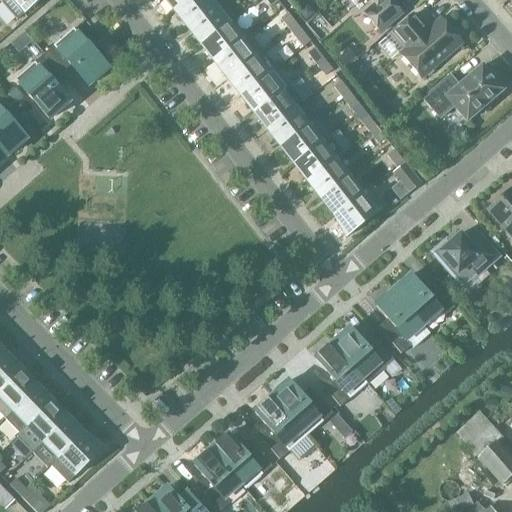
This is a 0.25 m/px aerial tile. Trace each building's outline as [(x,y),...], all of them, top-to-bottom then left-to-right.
[(2,0),(0,2),(17,21),(40,0),(2,0)] [(163,0),(173,12),(187,0),(163,0)] [(187,0),(173,12),(186,29),(215,7),(209,0),(187,0)] [(369,0),(374,5),(363,14),(380,33),(401,15),(392,4),(396,0),(369,0)] [(307,5),(298,13),(306,22),(315,14),(307,5)] [(186,29),(199,46),(228,24),(215,7),(186,29)] [(280,20),(289,31),(296,26),(287,15),(280,20)] [(391,34),(405,50),(399,55),(421,80),(461,45),(439,20),(426,31),(412,16),(391,34)] [(199,46),(213,63),(241,41),(228,24),(199,46)] [(296,26),(289,31),(298,42),(304,37),(296,26)] [(73,30),(44,55),(62,76),(71,68),(87,86),(91,83),(93,84),(103,76),(102,74),(107,69),(73,30)] [(24,34),(10,45),(18,54),(32,43),(24,34)] [(213,63),(226,80),(254,58),(241,41),(213,63)] [(307,54),(316,65),(323,60),(314,49),(307,54)] [(226,80),(239,97),(268,75),(272,71),(275,69),(262,51),(254,58),(226,80)] [(335,63),(342,71),(356,60),(348,51),(335,63)] [(62,76),(44,55),(14,81),(48,120),(53,116),(55,117),(65,108),(64,106),(68,103),(53,85),(62,76)] [(323,60),(316,65),(325,76),(331,71),(323,60)] [(458,87),(449,76),(422,100),(441,121),(454,110),(466,123),(502,92),(481,67),(458,87)] [(239,97),(253,114),(286,89),(275,74),(272,71),(268,75),(239,97)] [(334,88),(342,99),(349,94),(341,83),(334,88)] [(253,114),(266,131),(302,103),(289,86),(286,89),(253,114)] [(15,105),(23,99),(14,89),(7,95),(15,105)] [(349,94),(342,99),(351,110),(358,105),(349,94)] [(266,131),(279,148),(315,120),(302,103),(266,131)] [(395,117),(387,109),(378,116),(386,125),(395,117)] [(0,110),(0,150),(5,157),(10,153),(11,155),(22,146),(20,144),(25,140),(0,110)] [(360,122),(369,134),(376,128),(367,117),(360,122)] [(307,126),(279,148),(281,150),(292,165),(321,143),(307,126)] [(376,128),(369,134),(378,145),(384,139),(376,128)] [(306,182),(334,160),(342,154),(329,137),(321,143),(292,165),(306,182)] [(387,157),(395,168),(402,162),(394,151),(387,157)] [(306,182),(319,199),(347,177),(334,160),(306,182)] [(391,171),(409,195),(420,185),(420,184),(411,173),(402,162),(395,168),(391,171)] [(319,199),(332,216),(361,194),(347,177),(319,199)] [(511,188),(487,211),(511,239),(511,188)] [(361,194),(332,216),(333,217),(345,239),(381,211),(366,191),(361,194)] [(431,254),(462,289),(498,258),(477,234),(467,243),(460,235),(449,244),(446,241),(431,254)] [(397,289),(393,293),(422,326),(439,311),(444,317),(454,309),(435,288),(426,296),(410,278),(408,280),(406,278),(396,287),(397,289)] [(422,326),(393,293),(389,296),(388,294),(377,303),(379,305),(376,308),(392,326),(382,334),(401,355),(411,346),(412,348),(429,334),(422,326)] [(336,342),(332,346),(361,379),(367,385),(368,386),(384,372),(390,379),(400,370),(393,362),(375,341),(365,349),(349,331),(347,333),(345,331),(335,340),(336,342)] [(361,379),(332,346),(328,349),(327,347),(316,356),(318,358),(315,361),(331,379),(322,387),(340,408),(367,385),(361,379)] [(0,363),(0,393),(22,372),(7,356),(0,363)] [(444,373),(453,365),(446,356),(437,364),(444,373)] [(22,372),(0,393),(0,416),(4,420),(11,413),(37,387),(22,372)] [(275,395),(271,399),(306,438),(332,415),(314,394),(304,402),(289,384),(286,386),(284,384),(274,393),(275,395)] [(4,420),(19,435),(52,403),(37,387),(11,413),(4,420)] [(306,438),(271,399),(267,402),(266,400),(255,409),(257,411),(254,414),(270,431),(261,440),(279,461),(306,438)] [(31,453),(41,444),(67,418),(52,403),(19,435),(16,438),(31,453)] [(457,434),(481,461),(502,442),(504,441),(481,414),(457,434)] [(47,469),(50,466),(57,459),(82,434),(79,430),(67,418),(41,444),(31,453),(47,469)] [(352,435),(337,418),(330,425),(345,441),(352,435)] [(82,434),(57,459),(50,466),(67,484),(103,450),(92,441),(82,434)] [(211,452),(240,485),(245,491),(271,468),(253,446),(244,455),(228,437),(225,439),(224,437),(213,446),(215,448),(211,452)] [(511,453),(502,442),(481,461),(502,486),(511,477),(511,453)] [(240,485),(211,452),(207,455),(205,453),(195,462),(196,464),(194,467),(209,485),(200,493),(216,511),(220,511),(229,504),(224,498),(240,485)] [(9,486),(19,496),(25,490),(15,480),(9,486)] [(0,504),(7,511),(16,503),(14,501),(0,486),(0,504)] [(154,501),(150,504),(156,511),(203,511),(192,499),(183,508),(167,489),(164,492),(163,490),(152,499),(154,501)] [(25,490),(19,496),(29,506),(35,500),(25,490)] [(449,504),(453,511),(460,511),(474,506),(469,495),(449,504)]
